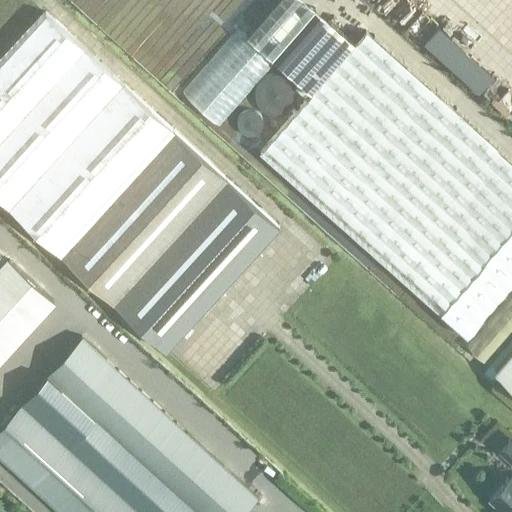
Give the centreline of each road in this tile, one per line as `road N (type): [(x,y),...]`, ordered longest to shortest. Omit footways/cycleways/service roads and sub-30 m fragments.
road 1 (unknown): [(482,511),(274,319),(253,320),(201,355)]
road 2 (unknown): [(511,110),(389,0)]
